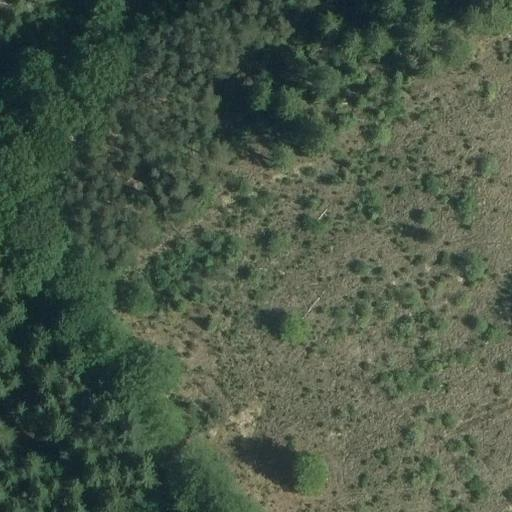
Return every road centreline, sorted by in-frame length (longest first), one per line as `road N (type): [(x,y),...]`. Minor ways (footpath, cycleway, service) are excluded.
road 1 (track): [(200,511),(0,248)]
road 2 (track): [(135,0),(0,128)]
